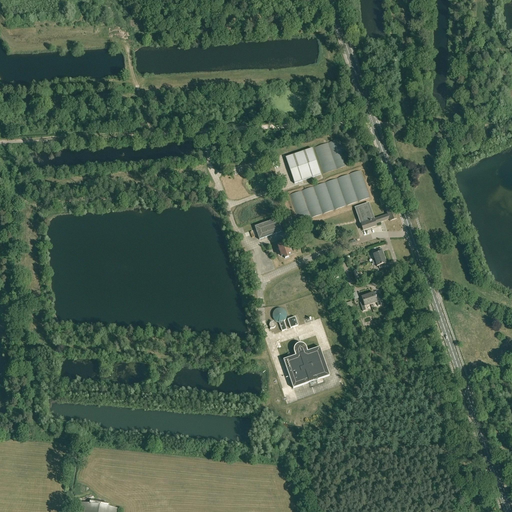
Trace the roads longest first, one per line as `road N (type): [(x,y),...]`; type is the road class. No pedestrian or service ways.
road 1 (secondary): [(370,118),(508,511)]
road 2 (track): [(151,132),(124,43),(15,45),(0,25)]
road 3 (track): [(0,139),(201,129)]
road 4 (track): [(201,129),(366,118)]
road 5 (secondary): [(370,118),(328,0)]
